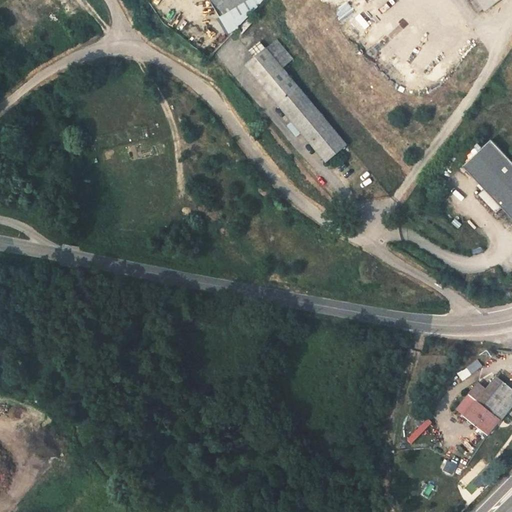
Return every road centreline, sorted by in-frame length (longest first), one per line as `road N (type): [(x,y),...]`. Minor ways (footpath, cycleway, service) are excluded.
road 1 (unclassified): [(0,111),(80,54),(134,46),(200,86),(291,196),(442,287),(473,326)]
road 2 (tertiary): [(473,326),(424,324),(0,245)]
road 3 (unknown): [(360,240),(379,221),(298,141)]
